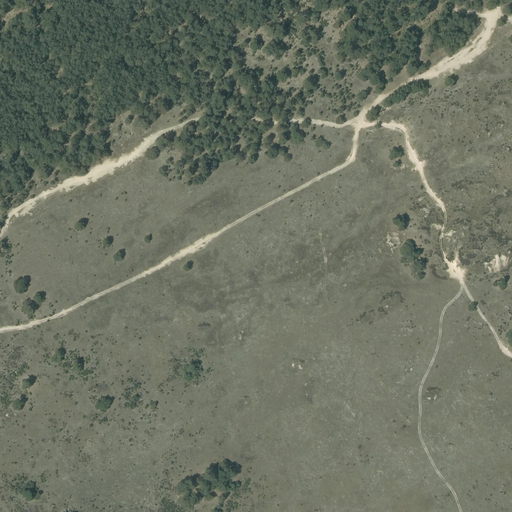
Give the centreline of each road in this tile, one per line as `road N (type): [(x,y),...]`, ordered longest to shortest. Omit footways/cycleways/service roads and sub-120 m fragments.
road 1 (track): [(0,331),(55,316),(150,271),(342,166),(366,108),(395,85),(466,58),(493,17)]
road 2 (track): [(0,228),(39,198),(186,122),(357,125)]
